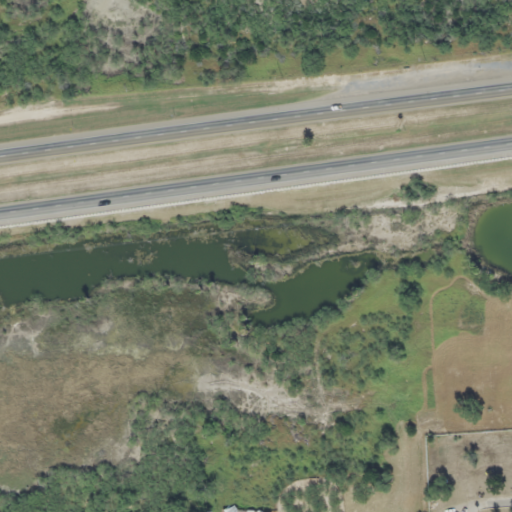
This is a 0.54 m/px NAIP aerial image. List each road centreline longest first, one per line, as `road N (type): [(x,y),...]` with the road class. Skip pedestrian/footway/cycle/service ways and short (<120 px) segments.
road 1 (trunk): [(0,218),(511,144)]
road 2 (trunk): [(511,85),(0,155)]
